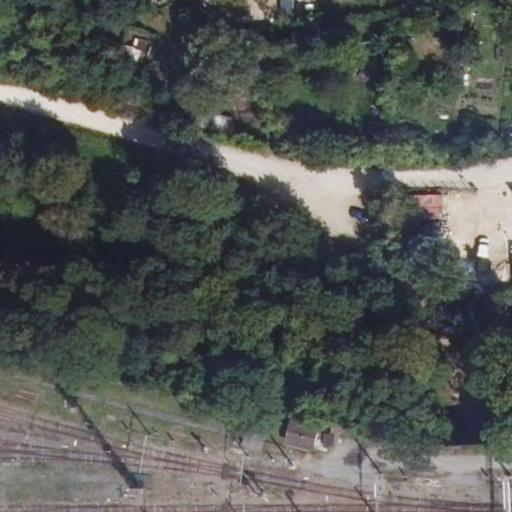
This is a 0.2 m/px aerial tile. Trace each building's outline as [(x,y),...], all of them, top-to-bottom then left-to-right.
[(280,0),(280,11),(294,12),(294,0),(280,0)] [(297,0),(298,9),(318,9),(317,0),(297,0)] [(478,94),(497,96),(498,80),(480,78),(478,94)] [(413,193),(412,210),(438,211),(439,195),(413,193)] [(286,440),(316,455),(326,435),(296,420),(286,440)]
